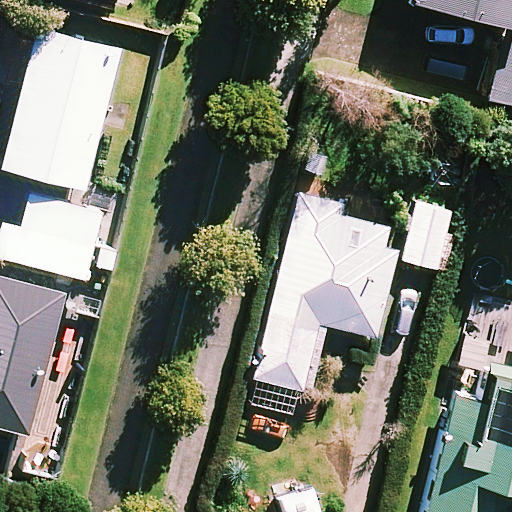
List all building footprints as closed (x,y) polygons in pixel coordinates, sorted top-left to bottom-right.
[(510,20),(511,11),(511,0),(425,0),(497,17),(510,20)] [(511,11),(510,20),(497,17),(480,97),(511,103),(511,11)] [(109,44),(26,24),(0,128),(0,164),(75,183),(109,44)] [(321,176),(330,141),(301,134),(292,169),(321,176)] [(334,200),(289,189),(245,372),(298,385),(314,318),(365,330),(391,223),(332,209),(334,200)] [(94,209),(21,191),(13,225),(0,221),(0,254),(77,274),(94,209)] [(442,208),(407,200),(395,255),(430,263),(442,208)] [(53,288),(0,274),(0,422),(19,428),(53,288)] [(511,352),(509,366),(477,358),(468,394),(448,389),(417,511),(484,511),(491,485),(511,490),(511,352)] [(394,407),(401,362),(378,359),(372,403),(394,407)]
